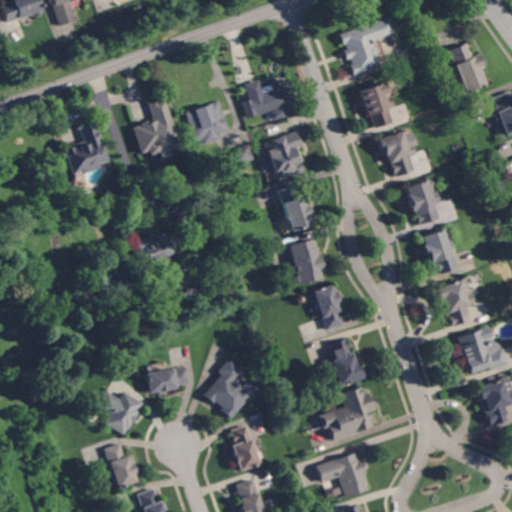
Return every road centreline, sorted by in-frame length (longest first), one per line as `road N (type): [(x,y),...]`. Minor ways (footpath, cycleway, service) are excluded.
road 1 (residential): [(291,4),(431,439),(494,473),(499,487),(437,511),(398,499),(431,439)]
road 2 (residential): [(0,107),(302,0)]
